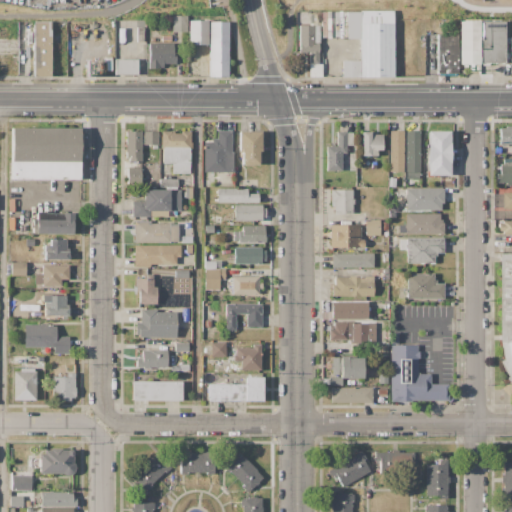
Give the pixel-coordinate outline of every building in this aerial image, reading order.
[(359,78),(359,60),(360,10),(393,11),(392,78),(359,78)] [(321,37),(322,12),(342,12),(342,38),(321,37)] [(172,32),(172,16),(187,16),(187,32),(172,32)] [(189,21),(207,21),(207,45),(188,45),(189,21)] [(479,63),(480,21),(504,22),(503,63),(479,63)] [(34,76),(34,22),(50,22),(50,76),(34,76)] [(209,22),(228,23),(227,77),(209,76),(209,22)] [(298,25),(319,26),(319,64),(322,64),(322,77),(308,77),(309,52),(298,52),(298,25)] [(64,30),(51,30),(52,57),(65,56),(64,30)] [(437,34),(458,34),(458,74),(437,74),(437,34)] [(148,43),(174,44),(174,64),(163,64),(163,69),(148,69),(148,43)] [(115,60),(136,60),(136,74),(114,74),(115,60)] [(342,77),(342,60),(359,60),(359,78),(342,77)] [(500,128),(506,127),(506,126),(511,126),(511,144),(500,145),(500,128)] [(11,127),(80,128),(80,179),(11,178),(11,127)] [(403,130),(404,171),(389,172),(389,130),(403,130)] [(449,130),(449,177),(427,177),(427,130),(449,130)] [(125,131),(141,131),(140,161),(127,161),(127,157),(125,157),(125,131)] [(143,131),(158,131),(158,144),(143,144),(143,131)] [(161,131),(173,131),(173,134),(181,134),(181,131),(190,131),(190,149),(189,149),(189,173),(171,173),(172,163),(162,163),(162,149),(161,149),(161,131)] [(204,172),(204,142),(212,142),(212,139),(217,138),(217,131),(230,131),(231,151),(233,151),(233,171),(204,172)] [(239,131),(261,131),(261,152),(258,152),(258,163),(241,163),(241,152),(239,152),(239,131)] [(362,131),(373,131),(373,134),(382,134),(382,149),(376,149),(376,156),(362,156),(362,131)] [(405,131),(420,131),(420,179),(406,179),(405,131)] [(326,146),(330,146),(330,145),(334,144),(334,146),(337,146),(336,132),(346,132),(346,133),(352,132),(353,145),(346,145),(346,153),(342,153),(342,170),(326,171),(326,146)] [(511,183),(496,183),(496,163),(502,163),(502,159),(511,158),(511,183)] [(127,167),(141,167),(141,178),(127,178),(127,167)] [(159,179),(177,179),(177,187),(167,187),(167,183),(159,183),(159,179)] [(217,203),(217,188),(247,188),(247,194),(257,194),(257,203),(217,203)] [(406,188),(445,189),(445,203),(441,203),(441,210),(405,210),(405,200),(398,200),(398,192),(406,192),(406,188)] [(330,190),(352,189),(352,199),(353,199),(353,203),(352,203),(352,214),(334,214),(334,206),(330,206),(330,190)] [(132,217),(131,201),(143,201),(143,192),(146,192),(146,190),(180,190),(180,210),(167,210),(167,217),(132,217)] [(502,192),(511,192),(511,209),(503,209),(502,192)] [(233,221),(233,204),(261,204),(261,208),(265,208),(265,217),(261,217),(261,221),(233,221)] [(72,234),(32,233),(32,219),(36,219),(36,212),(45,212),(45,213),(63,213),(63,212),(72,212),(72,234)] [(405,213),(439,213),(439,219),(441,219),(441,223),(444,223),(444,233),(406,234),(406,228),(404,228),(404,224),(406,224),(405,213)] [(365,219),(380,219),(380,235),(365,235),(365,219)] [(134,243),(133,221),(150,220),(150,223),(169,223),(169,224),(178,224),(179,242),(134,243)] [(511,221),(511,233),(503,233),(503,230),(498,230),(498,223),(502,223),(502,221),(511,221)] [(330,225),(340,225),(340,223),(348,223),(348,225),(359,225),(359,239),(365,239),(365,247),(330,248),(330,225)] [(264,242),(238,242),(238,240),(226,240),(226,231),(242,231),(242,225),(264,225),(264,242)] [(399,239),(406,239),(406,238),(443,238),(443,252),(437,252),(437,256),(433,256),(433,263),(406,263),(406,249),(399,249),(399,239)] [(44,259),(44,245),(50,245),(50,240),(65,240),(65,246),(67,246),(67,251),(68,251),(68,259),(44,259)] [(134,245),(180,245),(180,256),(176,256),(176,264),(149,264),(149,267),(134,267),(134,245)] [(234,247),(261,247),(261,251),(265,251),(265,261),(261,261),(261,263),(234,264),(234,247)] [(331,253),(374,253),(374,267),(331,268),(331,253)] [(498,253),(511,253),(511,339),(498,339),(498,253)] [(204,269),(204,260),(221,261),(220,267),(215,267),(215,269),(204,269)] [(10,262),(25,262),(25,275),(10,275),(10,262)] [(42,265),(68,265),(68,279),(58,279),(58,285),(42,285),(42,265)] [(204,290),(205,269),(224,269),(224,279),(219,279),(219,290),(204,290)] [(175,270),(188,270),(188,277),(175,278),(175,270)] [(406,274),(433,273),(433,279),(436,279),(436,284),(443,284),(443,298),(407,299),(407,293),(405,293),(405,288),(407,288),(406,274)] [(231,276),(259,276),(259,282),(261,282),(261,289),(259,289),(259,293),(231,293),(231,276)] [(334,276),(373,276),(373,296),(332,296),(332,285),(334,285),(334,276)] [(135,278),(152,278),(152,287),(156,287),(156,304),(138,304),(138,291),(135,291),(135,278)] [(173,280),(186,280),(186,289),(173,289),(173,280)] [(44,316),(44,302),(42,302),(42,295),(51,295),(51,296),(64,296),(64,303),(66,303),(66,308),(68,308),(68,316),(44,316)] [(331,302),(367,302),(367,307),(375,307),(375,317),(367,317),(367,319),(331,319),(331,302)] [(225,304),(261,304),(261,327),(246,327),(246,314),(235,314),(235,331),(225,331),(225,304)] [(175,337),(138,338),(138,336),(135,336),(135,322),(140,322),(140,309),(155,309),(156,312),(175,312),(175,337)] [(182,309),(190,309),(190,325),(182,325),(182,309)] [(329,340),(329,326),(334,326),(334,322),(352,322),(352,324),(375,323),(375,343),(351,343),(351,339),(329,340)] [(24,347),(24,325),(41,325),(41,323),(45,323),(45,325),(55,325),(55,337),(67,337),(67,353),(53,354),(53,346),(24,347)] [(390,345),(392,345),(391,333),(398,333),(398,345),(417,345),(417,351),(419,351),(419,358),(417,358),(417,374),(430,374),(430,384),(448,384),(448,401),(390,401),(390,345)] [(498,339),(511,339),(511,383),(507,378),(508,377),(506,374),(504,371),(503,368),(502,366),(500,361),(504,360),(502,353),(501,348),(501,342),(498,342),(498,339)] [(174,342),(188,342),(188,351),(174,351),(174,342)] [(210,342),(225,342),(225,356),(211,357),(210,342)] [(235,347),(252,348),(252,344),(260,344),(260,370),(240,369),(240,361),(233,361),(233,355),(235,355),(235,347)] [(378,345),(387,345),(387,355),(379,355),(378,345)] [(142,350),(167,351),(167,367),(150,367),(150,369),(143,369),(143,368),(139,368),(139,367),(136,367),(136,358),(142,358),(142,350)] [(332,357),(347,357),(347,358),(362,358),(362,368),(367,368),(367,373),(362,373),(362,377),(342,378),(342,386),(329,386),(329,378),(340,378),(340,376),(339,376),(339,375),(332,375),(332,369),(329,369),(329,363),(332,363),(332,357)] [(13,371),(20,371),(20,368),(33,368),(33,371),(35,371),(34,400),(13,399),(13,371)] [(52,377),(66,377),(66,373),(74,373),(74,387),(75,387),(75,397),(74,397),(74,399),(69,399),(69,401),(57,401),(57,399),(52,399),(52,377)] [(379,373),(388,373),(388,383),(379,384),(379,373)] [(207,400),(207,384),(245,384),(245,377),(262,377),(262,401),(207,400)] [(132,381),(181,381),(181,400),(132,399),(132,381)] [(331,387),(372,387),(372,402),(331,402),(331,387)] [(39,474),(39,454),(44,454),(44,450),(50,450),(50,448),(61,448),(61,450),(72,450),(73,462),(74,468),(72,473),(67,475),(62,473),(39,474)] [(180,473),(180,453),(185,453),(185,451),(189,451),(189,452),(205,452),(205,451),(208,451),(208,453),(213,453),(213,473),(207,473),(207,472),(186,472),(186,473),(180,473)] [(328,471),(361,451),(366,460),(364,462),(370,472),(342,488),(335,476),(332,478),(328,471)] [(146,491),(131,476),(156,452),(170,467),(165,472),(164,470),(150,483),(152,485),(146,491)] [(237,452),(244,458),(256,470),(255,470),(262,477),(246,492),(242,487),(243,486),(228,470),(226,472),(222,467),(237,452)] [(377,453),(412,452),(412,460),(409,460),(409,474),(379,475),(379,461),(377,461),(377,453)] [(446,459),(446,498),(438,498),(439,495),(425,495),(425,463),(438,463),(438,459),(446,459)] [(511,495),(503,495),(503,483),(501,483),(501,477),(503,477),(503,462),(510,462),(510,463),(511,463),(511,495)] [(11,475),(31,475),(31,490),(11,490),(11,475)] [(40,507),(40,492),(72,491),(72,499),(75,499),(76,506),(40,507)] [(332,493),(338,493),(338,492),(343,492),(343,493),(350,493),(350,494),(353,494),(353,501),(350,501),(350,511),(331,511),(331,503),(332,503),(332,493)] [(10,496),(22,496),(22,507),(10,507),(10,496)] [(260,498),(260,507),(261,507),(261,511),(242,511),(242,507),(240,507),(240,499),(242,499),(242,498),(250,498),(250,497),(254,497),(254,498),(260,498)] [(133,502),(153,502),(153,509),(150,509),(150,511),(131,511),(131,507),(133,507),(133,502)]
